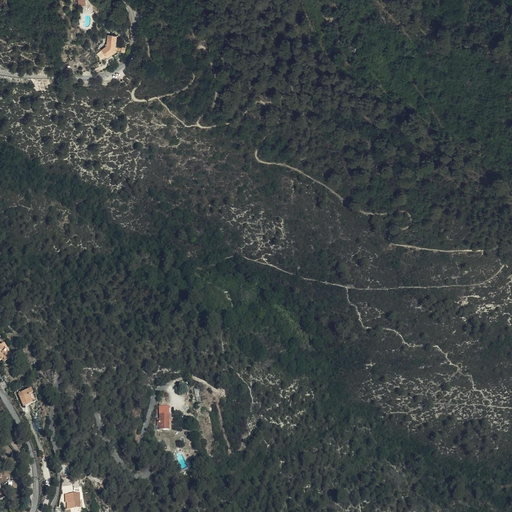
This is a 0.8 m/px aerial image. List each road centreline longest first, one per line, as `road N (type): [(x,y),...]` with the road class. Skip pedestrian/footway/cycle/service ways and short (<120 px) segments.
road 1 (unclassified): [(0,73),(58,80),(116,74),(134,53),(130,0)]
road 2 (unclassified): [(32,511),(31,450),(0,390)]
